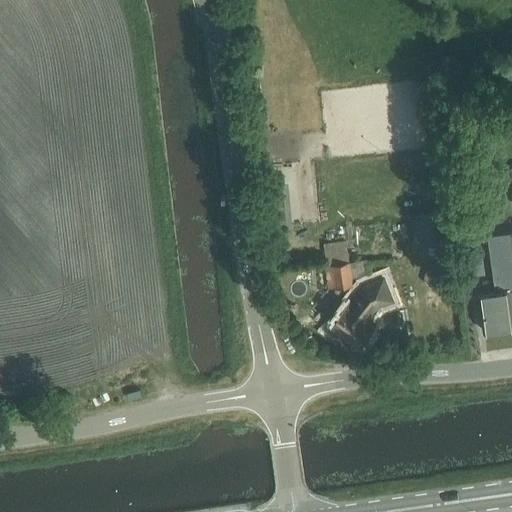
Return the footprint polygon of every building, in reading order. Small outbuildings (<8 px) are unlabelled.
[(276,229),(292,227),(288,185),(271,186),(276,229)] [(445,211),(422,214),(426,254),(450,252),(445,211)] [(511,233),(488,237),(497,292),(481,294),(486,331),(511,327),(511,233)] [(333,256),(350,253),(348,240),(331,242),(333,256)] [(353,285),(349,263),(325,267),(329,289),(353,285)] [(378,307),(369,284),(363,287),(349,304),(348,304),(328,328),(336,335),(339,332),(356,346),(373,324),(367,320),(378,307)] [(303,316),(320,307),(315,298),(299,307),(303,316)]
